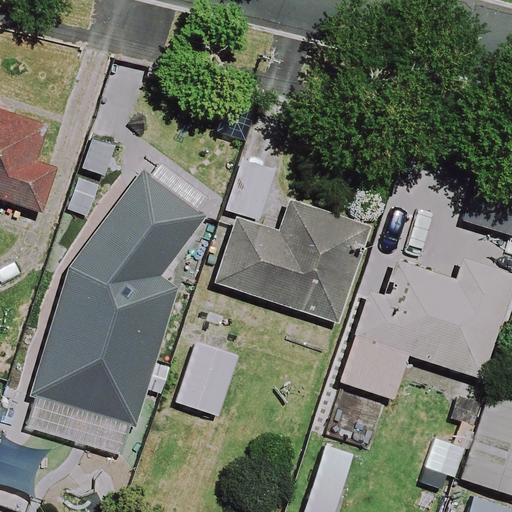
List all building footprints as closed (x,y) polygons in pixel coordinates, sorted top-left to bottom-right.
[(0,206),(29,215),(43,172),(24,166),(35,129),(0,117),(0,206)] [(195,201),(143,158),(58,271),(21,399),(27,401),(19,431),(110,458),(116,429),(124,430),(164,292),(147,279),(192,220),(185,213),(195,201)] [(267,173),(233,162),(218,212),(251,222),(267,173)] [(511,178),(478,168),(462,223),(511,238),(511,178)] [(357,232),(278,206),(268,235),(225,221),(203,286),(326,326),(357,232)] [(444,283),(385,264),(373,300),(355,294),(326,385),(381,403),(395,359),(468,382),(500,281),(449,264),(444,283)] [(236,356),(194,343),(174,404),(216,418),(236,356)] [(511,410),(476,400),(453,484),(511,500),(511,410)] [(460,511),(502,511),(464,500),(460,511)]
